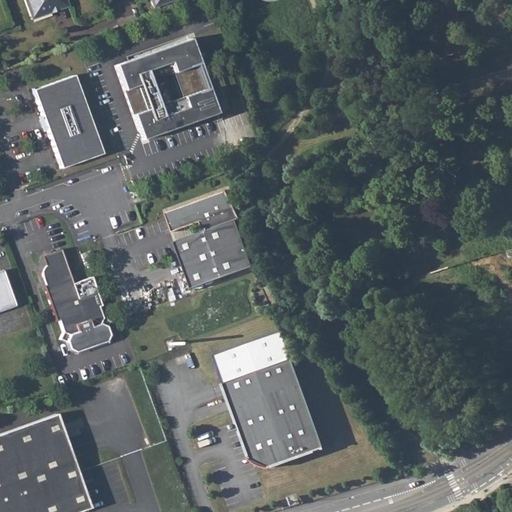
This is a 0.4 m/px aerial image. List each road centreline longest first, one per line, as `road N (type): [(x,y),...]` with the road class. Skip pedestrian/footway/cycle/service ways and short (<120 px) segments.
road 1 (unknown): [(2,215),(57,356),(105,351)]
road 2 (tertiary): [(346,511),(454,474),(511,438)]
road 3 (unclassified): [(0,216),(56,197),(130,205)]
